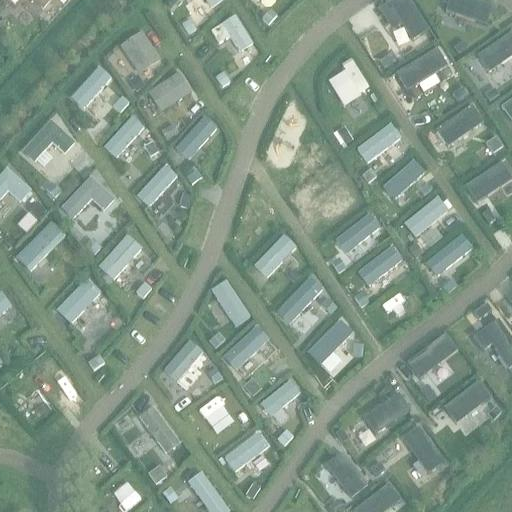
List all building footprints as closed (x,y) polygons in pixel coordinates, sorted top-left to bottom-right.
[(0,0),(0,12),(3,15),(15,0),(0,0)] [(224,2),(222,0),(204,0),(211,10),(224,2)] [(252,46),(234,18),(221,26),(223,30),(219,32),(224,40),(229,37),(239,54),(252,46)] [(511,348),(502,356),(511,368),(511,348)] [(503,408),(479,374),(465,384),(489,419),(503,408)] [(47,416),(20,385),(8,395),(34,426),(47,416)] [(369,438),(400,417),(387,398),(356,418),(369,438)] [(470,445),(446,410),(431,421),(456,455),(470,445)]
